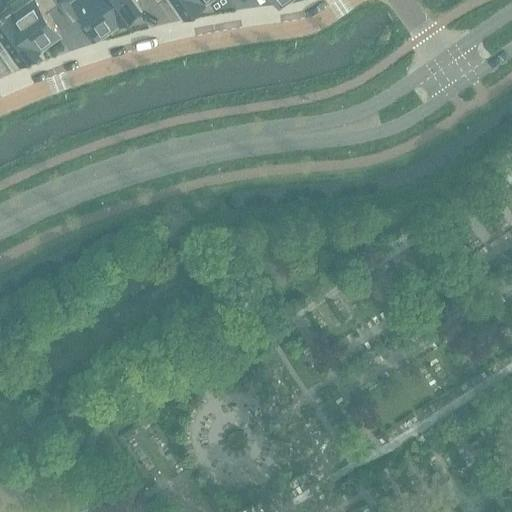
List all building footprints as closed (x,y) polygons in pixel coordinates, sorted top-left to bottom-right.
[(8,0),(7,1),(10,5),(40,45),(41,45),(40,44),(59,30),(45,10),(58,1),(56,0),(8,0)] [(59,0),(58,1),(72,21),(84,12),(99,33),(119,19),(119,20),(120,20),(119,19),(106,0),(59,0)] [(106,0),(119,19),(120,20),(140,5),(136,0),(106,0)] [(155,0),(157,2),(159,0),(174,0),(184,14),(204,0),(155,0)] [(10,5),(0,12),(0,42),(4,40),(19,60),(40,45),(10,5)] [(157,249),(195,222),(185,209),(147,236),(157,249)]
